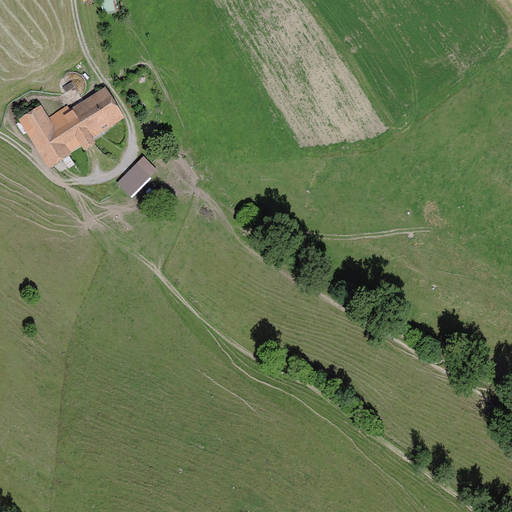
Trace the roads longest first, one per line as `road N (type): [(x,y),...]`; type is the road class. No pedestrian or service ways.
road 1 (track): [(0,133),(62,182),(98,180),(123,167),(131,140)]
road 2 (track): [(73,0),(88,55),(127,109),(131,140)]
